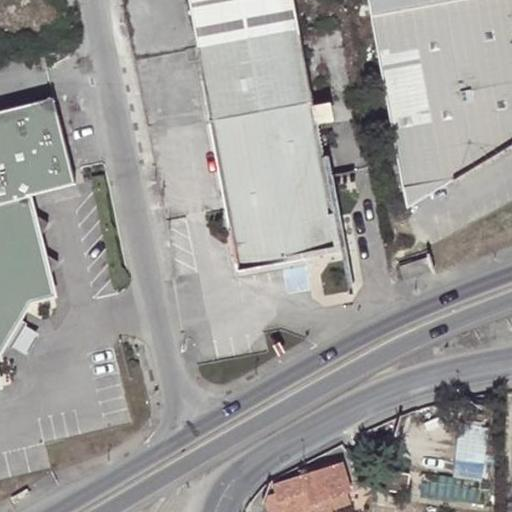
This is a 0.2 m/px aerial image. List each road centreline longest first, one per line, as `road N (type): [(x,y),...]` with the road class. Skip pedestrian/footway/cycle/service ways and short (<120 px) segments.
road 1 (unclassified): [(195,426),(99,0)]
road 2 (secondary): [(155,487),(405,356),(511,321)]
road 3 (secondary): [(511,273),(195,426)]
road 4 (secondary): [(195,426),(51,511)]
